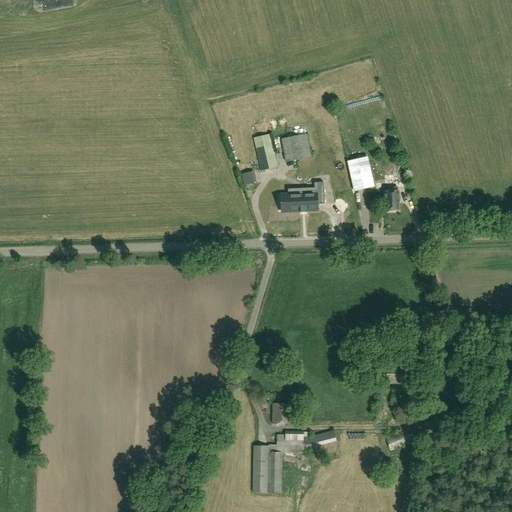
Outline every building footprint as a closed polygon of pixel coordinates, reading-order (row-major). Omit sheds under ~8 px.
[(261,171),(278,166),(270,134),(253,138),(261,171)] [(306,134),(282,139),(286,162),(310,157),(306,134)] [(367,157),(347,161),(354,191),(374,186),(367,157)] [(294,186),(306,186),(306,173),(294,173),(294,186)] [(384,211),(399,210),(397,187),(404,187),(404,176),(396,177),(396,174),(383,175),(384,186),(392,186),(392,191),(383,191),(384,211)] [(290,189),(291,211),(320,210),(319,204),(327,204),(326,182),(316,182),(316,187),(290,189)] [(402,367),(396,367),(396,361),(389,362),(388,367),(385,366),(385,384),(402,384),(402,367)] [(290,423),(291,404),(272,404),(272,422),(290,423)] [(408,434),(406,430),(386,438),(391,451),(415,441),(412,433),(408,434)] [(254,446),(253,493),(282,493),(282,469),(282,454),(285,454),(309,454),(309,452),(338,445),(334,431),(311,437),(312,433),(304,433),(304,435),(285,435),(277,435),(276,445),(268,445),(268,447),(259,446),(254,446)]
